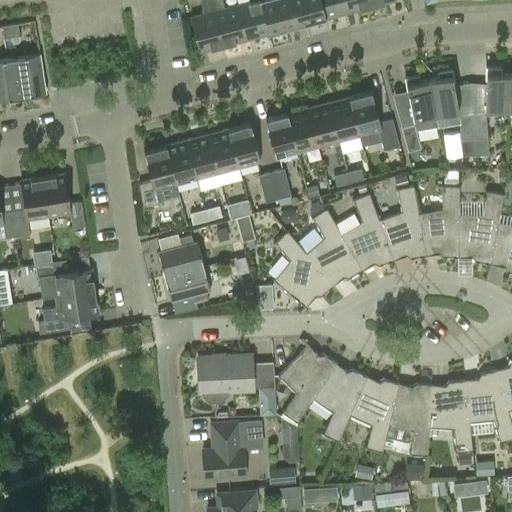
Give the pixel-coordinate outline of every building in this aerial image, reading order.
[(199,51),(223,45),(210,0),(199,0),(203,14),(190,17),(199,51)] [(210,0),(223,45),(246,39),(237,5),(224,8),(221,0),(210,0)] [(249,0),(250,1),(237,5),(246,39),(269,32),(260,0),(249,0)] [(260,0),(269,32),(297,25),(290,0),(260,0)] [(290,0),(297,25),(325,17),(320,0),(290,0)] [(320,0),(325,17),(348,11),(345,0),(320,0)] [(345,0),(348,11),(371,5),(369,0),(345,0)] [(18,23),(10,24),(11,36),(19,35),(18,23)] [(3,37),(11,36),(10,24),(2,25),(3,37)] [(40,53),(14,57),(20,97),(46,93),(40,53)] [(0,99),(20,97),(14,57),(0,59),(0,99)] [(485,109),(508,110),(509,74),(500,74),(500,68),(486,68),(485,80),(486,80),(485,109)] [(438,78),(429,79),(435,114),(458,110),(453,82),(454,82),(451,70),(437,73),(438,78)] [(412,119),(435,114),(429,79),(419,81),(419,76),(404,79),(407,91),(407,90),(412,119)] [(362,145),(380,140),(383,149),(399,145),(392,118),(379,121),(371,91),(349,96),(359,135),(362,145)] [(349,96),(328,102),(338,140),(359,135),(349,96)] [(328,102),(307,107),(317,146),(338,140),(328,102)] [(297,152),(317,146),(307,107),(287,113),(297,152)] [(275,157),(297,152),(287,113),(265,119),(275,157)] [(485,113),(472,114),(474,139),(475,155),(488,154),(485,113)] [(461,140),(474,139),(472,114),(459,115),(461,140)] [(250,123),(228,128),(238,167),(260,161),(250,123)] [(414,123),(401,127),(407,150),(420,147),(414,123)] [(217,172),(238,167),(228,128),(207,134),(217,172)] [(196,178),(217,172),(207,134),(186,139),(196,178)] [(175,184),(196,178),(186,139),(165,145),(175,184)] [(179,196),(175,184),(165,145),(144,151),(151,180),(139,183),(145,208),(159,205),(158,201),(179,196)] [(283,167),(270,171),(277,198),(290,195),(283,167)] [(360,167),(346,171),(349,182),(363,178),(360,167)] [(265,201),(277,198),(270,171),(258,174),(265,201)] [(336,185),(349,182),(346,171),(333,175),(336,185)] [(64,173),(42,176),(48,216),(70,212),(72,227),(84,225),(81,200),(69,202),(64,173)] [(25,209),(13,211),(17,236),(29,234),(27,219),(48,216),(42,176),(20,180),(25,209)] [(410,257),(425,255),(418,213),(413,185),(397,188),(401,211),(378,219),(392,259),(405,254),(410,257)] [(458,256),(458,213),(458,185),(442,185),(442,208),(418,213),(425,255),(439,252),(442,256),(458,256)] [(475,260),(490,263),(498,221),(503,194),(486,190),(482,213),(458,213),(458,256),(471,256),(475,260)] [(353,212),(335,223),(361,270),(373,262),(378,264),(392,259),(378,219),(369,193),(353,198),(361,220),(359,222),(353,212)] [(231,219),(235,218),(237,217),(250,213),(246,199),(227,204),(231,219)] [(0,203),(0,223),(2,223),(5,238),(17,236),(13,211),(1,213),(0,203)] [(218,205),(204,208),(207,220),(221,216),(218,205)] [(192,224),(207,220),(204,208),(189,212),(192,224)] [(348,277),(361,270),(335,223),(326,208),(312,216),(323,237),(305,252),(332,285),(343,276),(348,277)] [(506,270),(511,272),(511,223),(498,221),(490,263),(503,266),(506,270)] [(321,295),(332,285),(305,252),(287,231),(274,241),(289,259),(273,279),(305,306),(315,295),(321,295)] [(158,251),(164,275),(203,265),(196,240),(192,241),(190,234),(178,237),(180,245),(158,251)] [(60,260),(35,264),(37,276),(38,276),(42,297),(55,296),(94,290),(91,268),(62,272),(60,260)] [(209,290),(203,265),(164,275),(171,301),(194,295),(195,302),(207,299),(205,291),(209,290)] [(249,272),(239,274),(242,282),(251,279),(249,272)] [(251,280),(242,283),(245,295),(254,292),(251,280)] [(37,321),(39,333),(70,328),(68,316),(98,312),(94,290),(55,296),(56,306),(41,308),(43,320),(37,321)] [(278,375),(288,385),(296,393),(282,412),(296,421),(312,398),(336,363),(323,354),(318,355),(308,344),(278,375)] [(275,414),(273,361),(251,362),(251,354),(197,357),(198,392),(202,391),(202,394),(210,401),(220,400),(227,393),(227,390),(253,389),(253,388),(258,387),(260,414),(275,414)] [(508,365),(494,369),(511,423),(511,422),(511,359),(510,360),(508,365)] [(347,371),(336,363),(312,398),(332,412),(322,433),(338,440),(349,414),(367,376),(352,369),(347,371)] [(477,378),(464,379),(469,421),(493,419),(499,441),(511,437),(511,426),(511,423),(494,369),(480,373),(477,378)] [(379,381),(367,376),(349,414),(371,424),(365,447),(381,451),(388,424),(399,383),(384,379),(379,381)] [(445,385),(431,384),(429,426),(453,428),(455,451),(472,449),(469,421),(464,379),(448,381),(445,385)] [(412,386),(408,385),(399,383),(388,424),(412,430),(410,453),(427,454),(429,426),(431,384),(416,383),(412,386)] [(298,461),(296,424),(281,415),(282,456),(288,461),(298,461)] [(204,478),(245,475),(242,445),(239,446),(237,420),(211,422),(213,448),(202,449),(204,478)] [(406,463),(405,478),(423,478),(424,464),(406,463)] [(294,467),(268,469),(270,485),(296,483),(294,467)] [(482,478),(454,483),(457,494),(484,489),(482,478)] [(377,493),(391,491),(390,481),(375,483),(377,493)] [(336,486),(323,487),(324,500),(337,499),(336,486)] [(251,511),(251,505),(256,505),(254,490),(222,492),(223,503),(219,507),(206,508),(206,511),(251,511)]
